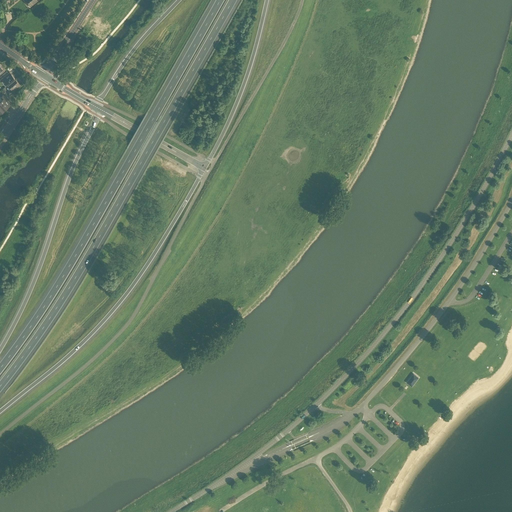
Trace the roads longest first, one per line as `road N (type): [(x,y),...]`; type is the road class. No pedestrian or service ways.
road 1 (unclassified): [(170,511),(241,466),(327,393),(433,267),(511,135)]
road 2 (motorway): [(0,386),(47,324),(233,0)]
road 3 (motorway): [(220,0),(0,369)]
road 4 (unclassified): [(0,433),(122,330),(210,170)]
road 5 (motorway): [(0,411),(106,317),(204,167)]
road 6 (motorway): [(100,110),(0,350)]
road 7 (unclassified): [(210,170),(303,0)]
road 8 (motorway): [(204,167),(239,95),(269,0)]
road 9 (motorway): [(177,0),(96,108)]
